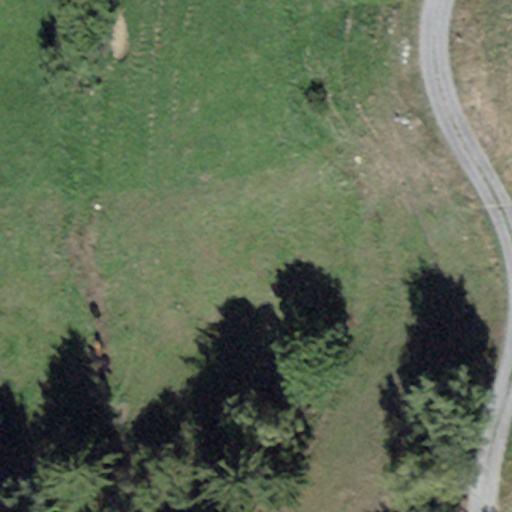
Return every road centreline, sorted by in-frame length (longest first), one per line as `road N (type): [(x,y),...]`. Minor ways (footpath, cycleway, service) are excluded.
road 1 (track): [(432,0),(452,128),(511,259)]
road 2 (track): [(511,351),(483,511)]
